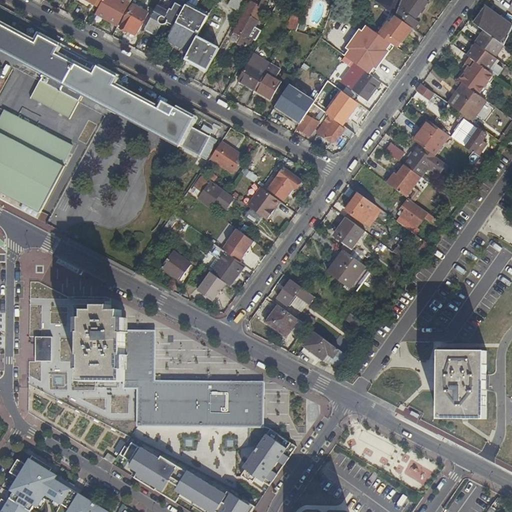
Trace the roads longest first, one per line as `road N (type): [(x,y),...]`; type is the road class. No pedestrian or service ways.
road 1 (residential): [(12,0),(342,175)]
road 2 (tertiary): [(11,223),(225,335)]
road 3 (residential): [(342,175),(466,0)]
road 4 (residential): [(225,335),(342,175)]
road 5 (residential): [(7,387),(11,223)]
road 6 (residential): [(160,511),(22,428)]
road 7 (tertiary): [(225,335),(354,398)]
road 8 (residential): [(511,330),(501,349),(501,426),(481,466)]
road 9 (residential): [(354,398),(276,511)]
road 10 (tertiary): [(354,398),(468,459)]
